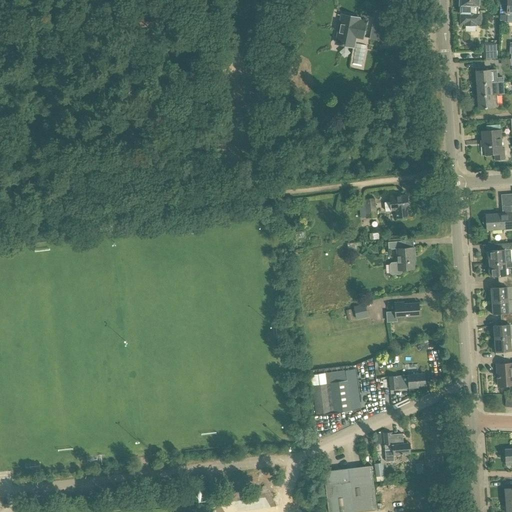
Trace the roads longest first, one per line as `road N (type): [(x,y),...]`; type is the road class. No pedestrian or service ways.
road 1 (track): [(452,172),(0,215)]
road 2 (residential): [(467,381),(453,182)]
road 3 (unclassified): [(298,458),(467,381)]
road 4 (residential): [(453,182),(438,0)]
